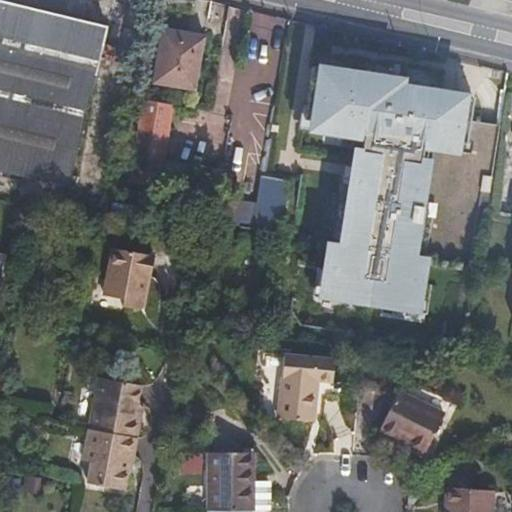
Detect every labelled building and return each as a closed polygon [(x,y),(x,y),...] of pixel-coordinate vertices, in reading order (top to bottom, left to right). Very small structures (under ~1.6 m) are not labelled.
[(0,0),(0,168),(70,185),(108,26),(0,0)] [(154,80),(198,88),(207,36),(163,27),(154,80)] [(404,79),(314,65),(305,127),(359,135),(350,191),(334,188),(325,242),(333,244),(325,298),(418,313),(427,258),(417,257),(432,162),(424,161),(426,144),(467,151),(476,96),(403,85),(404,79)] [(159,187),(173,104),(144,99),(130,181),(159,187)] [(141,210),(113,205),(110,222),(137,226),(140,210),(141,210)] [(121,306),(139,309),(145,277),(149,277),(153,257),(112,251),(104,296),(121,299),(121,306)] [(285,415),(319,419),(325,378),(340,380),(343,359),(294,352),(285,415)] [(146,385),(105,377),(88,460),(96,462),(92,483),(128,490),(136,456),(138,456),(144,419),(140,418),(146,385)] [(382,404),(378,440),(407,443),(406,448),(406,450),(429,453),(433,409),(382,404)] [(254,448),(216,447),(215,506),(257,508),(257,507),(273,507),(274,478),(258,478),(253,478),(254,448)] [(484,511),(486,492),(448,488),(445,511),(484,511)] [(492,511),(494,492),(486,492),(484,511),(492,511)]
